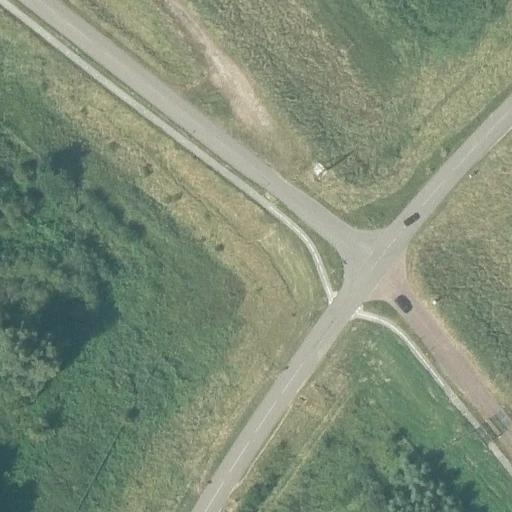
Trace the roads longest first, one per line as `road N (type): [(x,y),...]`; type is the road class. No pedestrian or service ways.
road 1 (tertiary): [(377,262),(44,0)]
road 2 (tertiary): [(201,511),(377,262)]
road 3 (track): [(280,188),(299,162),(165,0)]
road 4 (unclassified): [(511,437),(377,262)]
road 5 (tertiary): [(377,262),(511,111)]
